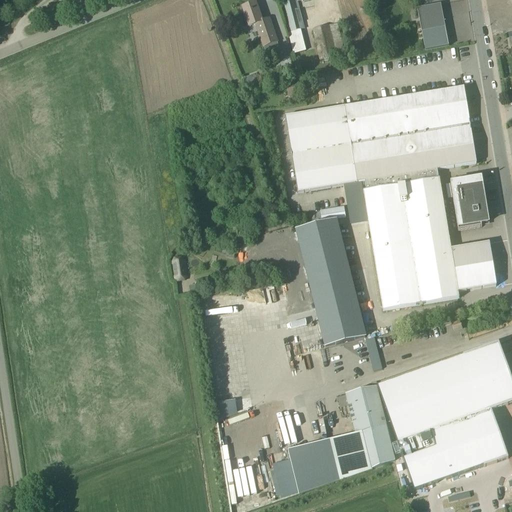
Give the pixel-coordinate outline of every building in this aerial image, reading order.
[(291,0),(280,3),(289,34),(304,30),(297,3),(302,2),(302,4),(314,1),(313,0),(291,0)] [(255,5),(242,9),(249,28),(256,25),(263,48),(277,43),(268,20),(262,23),(255,5)] [(421,34),(445,29),(440,6),(417,10),(421,34)] [(333,26),(312,31),(320,61),(344,55),(337,25),(342,24),(340,14),(330,17),(333,26)] [(391,35),(382,37),(384,50),(394,49),(391,35)] [(344,109),(285,118),(297,194),(357,185),(364,183),(366,192),(363,193),(439,181),(437,171),(476,165),(463,89),(365,105),(344,109)] [(234,110),(237,123),(244,121),(240,109),(234,110)] [(482,178),(450,184),(458,232),(481,228),(480,222),(483,219),(489,218),(482,178)] [(439,181),(363,193),(382,312),(458,300),(457,294),(496,287),(489,244),(450,250),(442,196),(439,181)] [(345,219),(343,207),(320,211),(321,223),(345,219)] [(335,221),(296,231),(325,349),(365,339),(335,221)] [(186,276),(184,263),(181,261),(175,262),(173,264),(175,278),(177,280),(184,279),(186,276)] [(196,297),(195,290),(194,287),(188,288),(190,298),(196,297)] [(459,325),(451,327),(453,334),(461,331),(459,325)] [(463,358),(377,388),(414,493),(484,468),(508,460),(491,412),(511,404),(511,383),(510,377),(503,358),(500,351),(498,344),(463,357),(463,358)] [(372,364),(378,362),(376,354),(370,356),(372,364)] [(354,436),(329,442),(338,482),(390,464),(394,463),(376,388),(371,389),(345,396),(345,397),(348,408),(354,436)]
